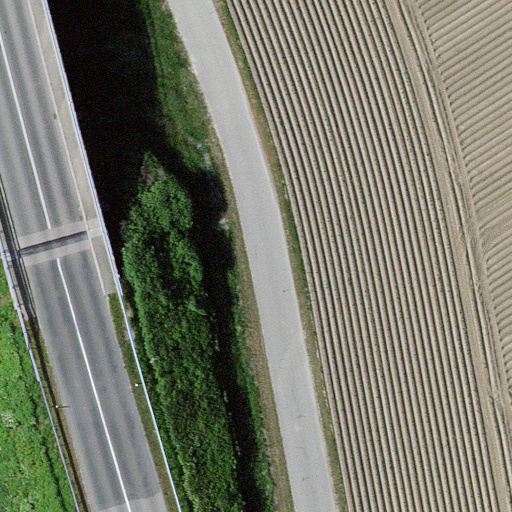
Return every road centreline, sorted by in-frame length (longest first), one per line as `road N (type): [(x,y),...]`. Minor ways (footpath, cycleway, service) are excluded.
road 1 (track): [(189,0),(265,243),(315,511)]
road 2 (tertiary): [(129,511),(0,35)]
